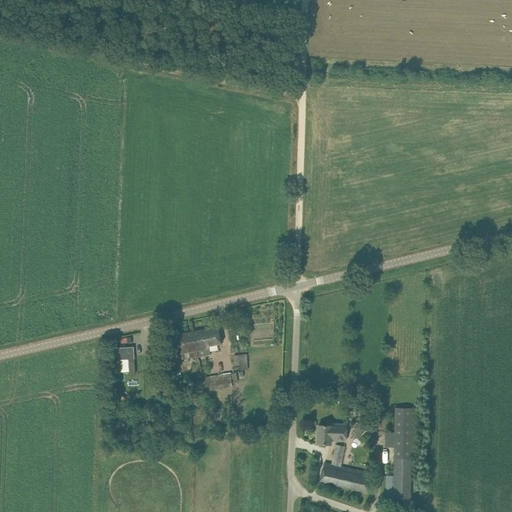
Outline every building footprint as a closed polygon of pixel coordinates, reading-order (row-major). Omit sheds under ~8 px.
[(196,350),(197,356),(210,354),(208,345),(221,343),(218,327),(194,332),(197,350),(196,350)] [(178,335),(180,345),(182,359),(197,356),(196,350),(197,350),(194,332),(178,335)] [(134,359),(133,347),(119,348),(114,348),(115,360),(120,360),(128,359),(129,374),(135,374),(134,359)] [(238,362),(239,370),(248,369),(246,354),(233,355),(234,362),(238,362)] [(205,375),(202,376),(201,376),(202,379),(204,391),(231,386),(229,373),(206,377),(205,375)] [(197,392),(204,391),(202,379),(195,381),(195,384),(191,385),(192,390),(197,390),(197,392)] [(162,396),(172,395),(170,386),(160,388),(162,396)] [(207,430),(204,396),(193,397),(196,415),(193,416),(194,431),(207,430)] [(410,498),(410,488),(412,408),(395,408),(394,488),(394,498),(410,498)] [(210,426),(226,425),(225,412),(209,414),(210,426)] [(375,428),(365,419),(355,431),(357,432),(352,439),(359,446),(375,428)] [(331,440),(345,440),(346,425),(325,424),(325,425),(318,425),(317,443),(331,444),(331,440)] [(367,493),(370,483),(372,473),(341,466),(344,446),(336,444),(331,464),(324,462),(320,482),(367,493)]
